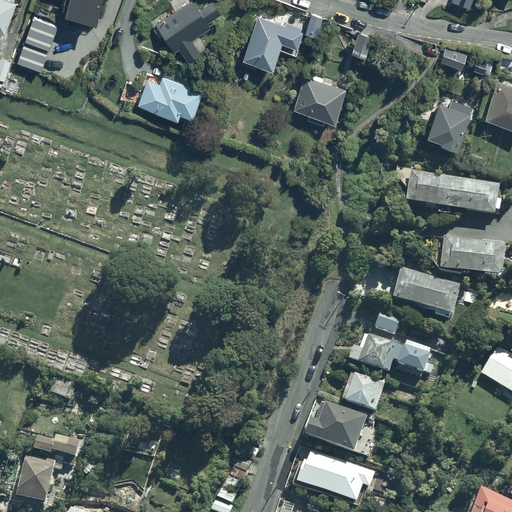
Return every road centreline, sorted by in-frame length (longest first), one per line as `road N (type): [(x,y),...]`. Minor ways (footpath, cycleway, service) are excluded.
road 1 (residential): [(335,281),(251,511)]
road 2 (residential): [(511,40),(321,0)]
